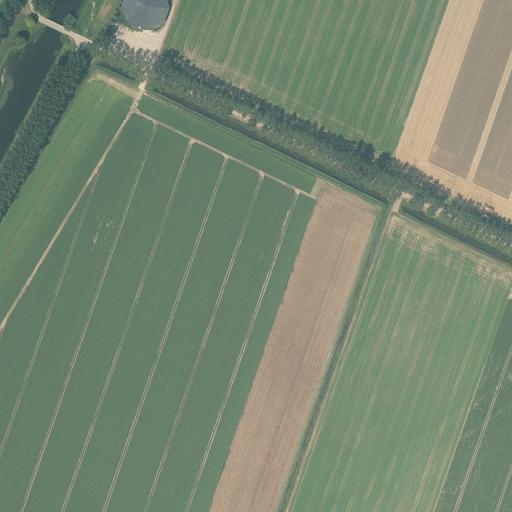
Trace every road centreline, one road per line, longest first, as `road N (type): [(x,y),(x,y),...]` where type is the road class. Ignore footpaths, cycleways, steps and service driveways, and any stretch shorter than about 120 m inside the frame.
road 1 (track): [(139,90),(382,207),(276,511)]
road 2 (track): [(286,511),(391,212),(511,270)]
road 3 (unclassified): [(511,246),(149,71)]
road 4 (track): [(511,233),(153,61)]
road 5 (track): [(149,71),(139,90),(102,72),(84,82),(0,221)]
road 6 (unclassified): [(0,194),(83,40)]
